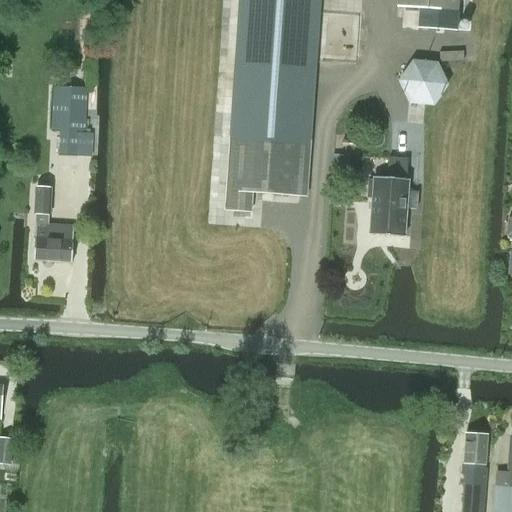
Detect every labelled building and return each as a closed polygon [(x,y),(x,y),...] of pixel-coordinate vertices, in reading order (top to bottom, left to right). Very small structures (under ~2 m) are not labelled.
[(239,0),(226,199),(225,210),(251,212),(252,192),(306,196),(319,0),(239,0)] [(397,0),(397,7),(418,9),(417,27),(456,30),(457,12),(457,0),(397,0)] [(409,103),(432,105),(446,85),(436,64),(412,62),(399,81),(409,103)] [(54,88),(52,132),(59,133),(58,153),(75,155),(76,134),(83,135),(86,90),(54,88)] [(368,181),(367,198),(372,199),(369,235),(404,237),(406,209),(416,210),(417,192),(407,191),(408,180),(406,180),(407,160),(388,159),(386,179),(373,178),(373,181),(368,181)] [(33,261),(71,264),(73,227),(48,226),(50,190),(37,189),(35,214),(36,214),(33,261)] [(483,469),(483,468),(485,434),(463,433),(461,474),(464,474),(461,511),(482,511),(486,470),(483,469)] [(497,471),(497,488),(495,511),(511,511),(511,435),(510,435),(508,471),(497,471)] [(0,437),(0,463),(8,465),(9,465),(11,441),(12,439),(0,437)]
